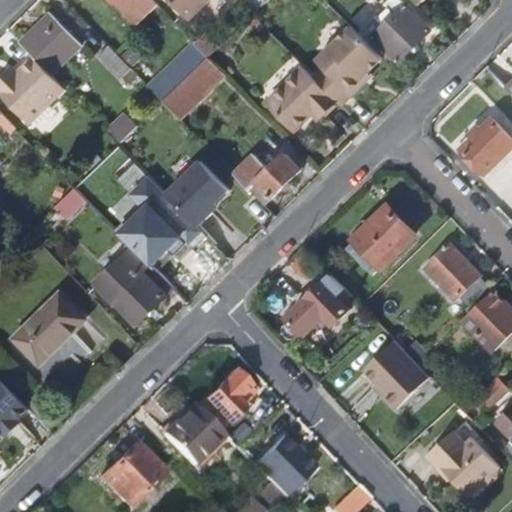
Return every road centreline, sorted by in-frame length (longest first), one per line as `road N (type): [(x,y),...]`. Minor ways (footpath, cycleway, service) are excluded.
road 1 (unclassified): [(217,303),(4,511)]
road 2 (residential): [(217,303),(408,511)]
road 3 (unclassified): [(394,130),(217,303)]
road 4 (unclassified): [(394,130),(511,250)]
road 5 (unclassified): [(511,18),(394,130)]
